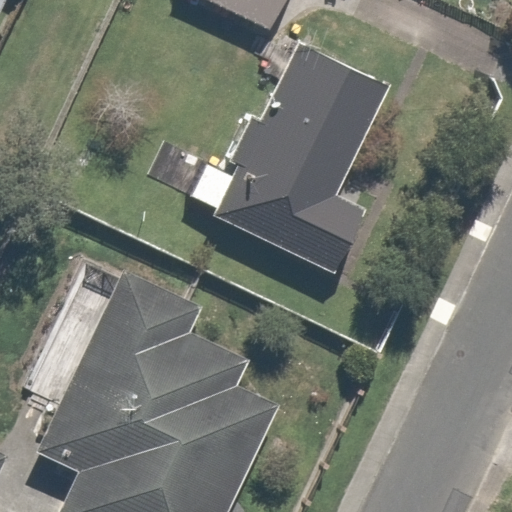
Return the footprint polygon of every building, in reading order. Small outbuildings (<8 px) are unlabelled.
[(0,0),(0,27),(14,3),(7,0),(0,0)] [(283,0),(194,0),(265,36),(283,0)] [(329,197),(382,84),(297,45),(264,115),(243,105),(213,168),(196,160),(177,201),(356,284),(385,223),(329,197)] [(201,324),(114,283),(31,461),(73,481),(58,511),(219,511),(280,380),(194,340),(201,324)] [(0,487),(14,459),(0,452),(0,487)]
